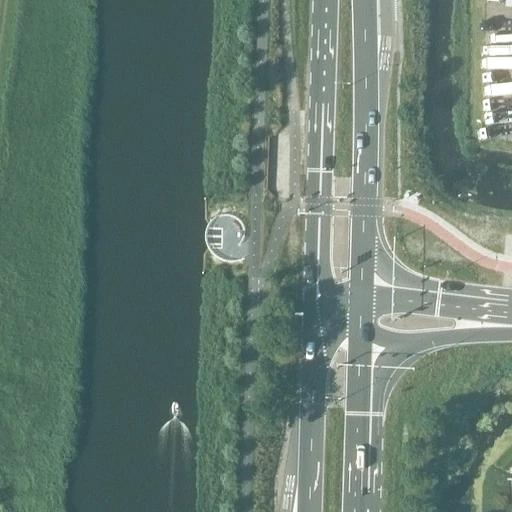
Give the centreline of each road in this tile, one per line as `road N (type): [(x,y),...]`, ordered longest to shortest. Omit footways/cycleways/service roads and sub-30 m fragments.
road 1 (primary): [(324,0),(314,316)]
road 2 (primary): [(362,301),(364,0)]
road 3 (primary): [(314,316),(308,511)]
road 4 (primary): [(360,511),(361,338)]
road 5 (primary): [(361,338),(434,338),(511,317)]
road 6 (primary): [(511,315),(362,301)]
